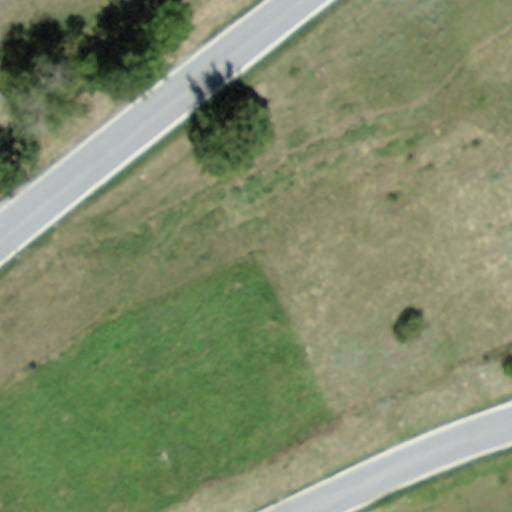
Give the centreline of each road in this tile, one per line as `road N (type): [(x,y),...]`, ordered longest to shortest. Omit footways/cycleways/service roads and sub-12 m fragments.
road 1 (tertiary): [(0,239),(297,0)]
road 2 (tertiary): [(511,423),(306,511)]
